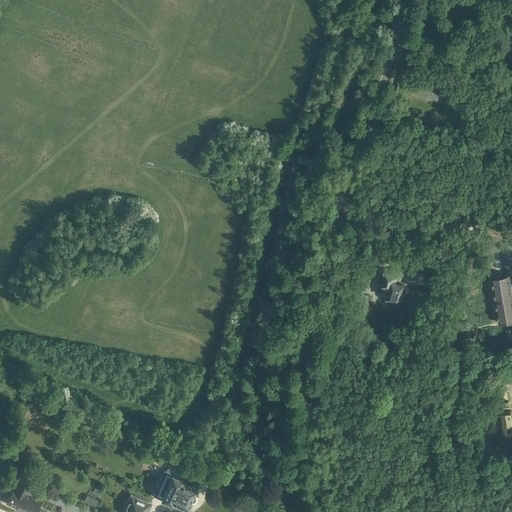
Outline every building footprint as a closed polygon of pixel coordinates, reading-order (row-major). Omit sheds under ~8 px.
[(511,48),(496,42),(495,46),(490,44),(486,52),(507,61),(506,65),(511,67),(511,48)] [(416,93),(437,100),(439,94),(442,95),(444,89),(440,88),(420,82),(416,93)] [(373,262),(386,265),(390,252),(380,249),(378,254),(376,254),(373,262)] [(409,280),(424,284),(429,266),(414,262),(409,280)] [(401,274),(400,273),(401,271),(400,271),(385,266),(382,276),(384,277),(383,282),(382,285),(388,287),(386,297),(401,301),(406,283),(400,281),(401,280),(402,279),(402,278),(402,277),(401,275),(401,274)] [(511,299),(507,274),(491,277),(499,322),(511,319),(511,299)] [(50,393),(27,383),(23,391),(33,396),(31,402),(43,408),(50,393)] [(173,473),(172,473),(172,474),(170,473),(159,496),(174,502),(174,503),(177,505),(178,503),(188,507),(191,501),(192,501),(194,501),(195,500),(196,499),(196,498),(196,496),(195,495),(194,494),(198,486),(192,484),(193,481),(183,476),(183,477),(177,475),(178,474),(174,472),(173,473)] [(23,511),(24,510),(27,511),(34,511),(41,499),(27,493),(30,486),(18,480),(17,481),(7,476),(1,489),(11,493),(7,502),(17,507),(16,509),(23,511)] [(88,494),(86,497),(97,502),(99,498),(88,494)] [(122,511),(147,511),(151,503),(131,494),(122,511)]
